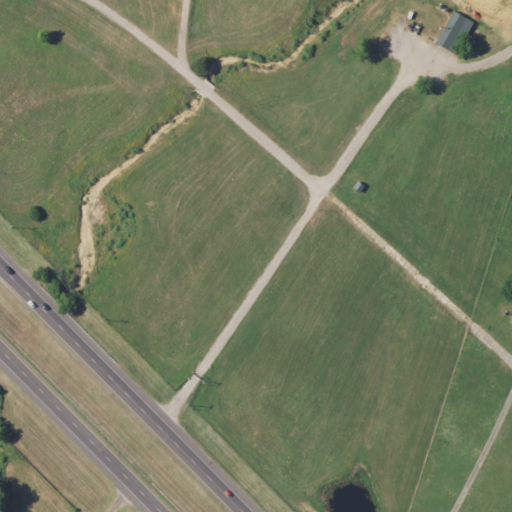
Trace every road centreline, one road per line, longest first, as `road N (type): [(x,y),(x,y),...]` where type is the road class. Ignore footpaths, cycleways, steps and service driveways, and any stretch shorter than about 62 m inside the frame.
road 1 (trunk): [(245,511),(0,264)]
road 2 (trunk): [(0,350),(157,511)]
